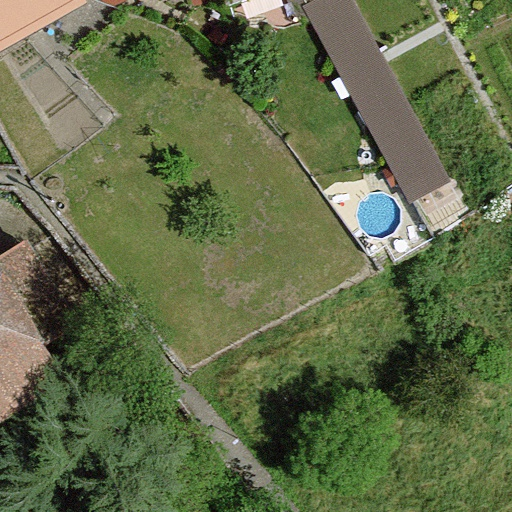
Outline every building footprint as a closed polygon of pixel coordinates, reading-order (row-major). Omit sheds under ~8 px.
[(0,0),(0,67),(97,16),(88,0),(0,0)] [(285,0),(239,0),(247,29),(285,0)] [(355,12),(318,33),(415,201),(452,180),(355,12)] [(38,261),(6,280),(40,337),(71,319),(38,261)] [(0,401),(58,368),(40,337),(6,280),(0,268),(0,401)] [(209,465),(172,412),(141,433),(179,486),(209,465)]
